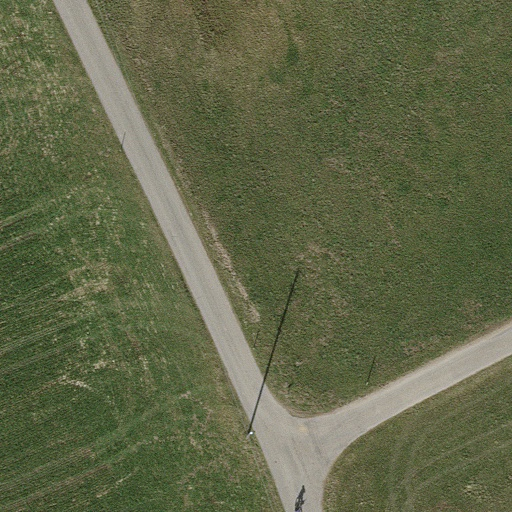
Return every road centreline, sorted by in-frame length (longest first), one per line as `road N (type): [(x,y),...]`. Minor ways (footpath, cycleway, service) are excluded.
road 1 (track): [(63,0),(300,511)]
road 2 (track): [(511,347),(285,466)]
